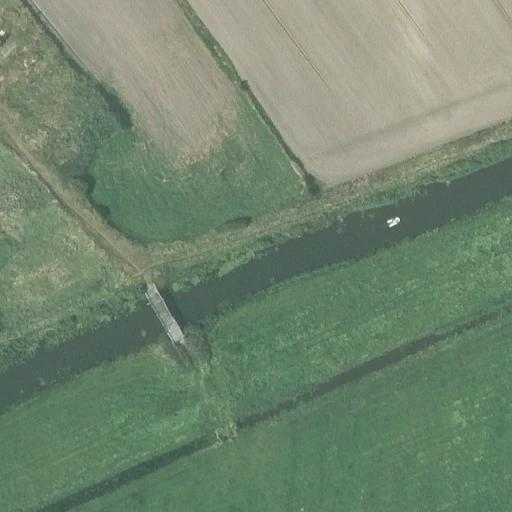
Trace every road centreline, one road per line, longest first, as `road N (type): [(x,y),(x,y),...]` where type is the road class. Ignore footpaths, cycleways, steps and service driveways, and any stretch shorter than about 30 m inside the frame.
road 1 (track): [(0,131),(136,269)]
road 2 (track): [(229,440),(145,281)]
